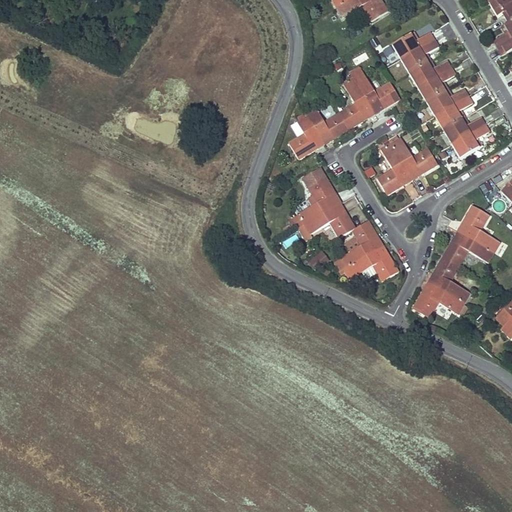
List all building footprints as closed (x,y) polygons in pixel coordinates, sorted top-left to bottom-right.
[(331,0),(336,9),(351,0),(331,0)] [(351,0),(336,9),(343,19),(362,7),(371,23),(388,12),(384,5),(380,0),(351,0)] [(511,0),(500,0),(490,6),(498,18),(503,15),(508,11),(510,14),(504,17),(508,24),(511,21),(511,0)] [(493,43),(498,50),(511,40),(511,21),(508,24),(504,26),(508,33),(506,35),(493,43)] [(411,35),(392,46),(401,60),(434,40),(430,33),(418,41),(415,42),(411,35)] [(434,40),(401,60),(409,75),(428,64),(424,56),(426,55),(439,47),(434,40)] [(511,40),(498,50),(502,57),(511,50),(511,40)] [(390,48),(383,51),(388,61),(395,57),(390,48)] [(356,64),(371,58),(368,51),(353,57),(356,64)] [(428,64),(409,75),(418,89),(451,69),(447,62),(435,69),(432,71),(428,64)] [(350,74),(353,79),(362,74),(359,68),(350,74)] [(451,69),(418,89),(426,103),(445,92),(441,85),(443,83),(456,76),(451,69)] [(353,79),(375,116),(381,112),(379,109),(382,107),(384,110),(387,109),(400,101),(390,84),(374,93),(363,73),(362,74),(353,79)] [(339,114),(349,131),(360,125),(365,122),(363,118),(366,117),(368,120),(375,116),(353,79),(349,81),(343,85),(354,105),(339,114)] [(445,92),(426,103),(435,117),(468,97),(464,90),(452,97),(449,99),(445,92)] [(468,97),(435,117),(443,131),(462,120),(458,113),(460,111),(473,104),(468,97)] [(421,121),(428,117),(424,109),(417,113),(421,121)] [(307,117),(324,146),(331,142),(329,139),(332,137),(334,140),(337,138),(349,131),(339,114),(324,123),(317,111),(314,113),(307,117)] [(288,144),(299,161),(315,152),(313,148),(316,147),(317,150),(324,146),(307,117),(300,122),(297,123),(304,135),(288,144)] [(462,120),(443,131),(452,146),(485,125),(481,118),(469,126),(466,127),(462,120)] [(452,146),(460,160),(479,149),(475,141),(477,140),(490,132),(485,125),(452,146)] [(390,145),(412,181),(419,177),(417,174),(420,173),(422,176),(430,171),(438,166),(428,149),(412,158),(400,139),(398,140),(390,145)] [(377,180),(387,197),(399,189),(403,187),(401,184),(404,182),(406,185),(412,181),(390,145),(381,150),(380,151),(392,170),(377,180)] [(298,216),(304,226),(341,204),(337,197),(333,199),(332,196),(335,195),(325,178),(308,189),(318,204),(298,216)] [(511,182),(501,193),(511,203),(511,182)] [(304,226),(298,229),(303,238),(309,235),(310,235),(329,224),(339,240),(352,232),(356,229),(346,214),(343,215),(341,213),(345,211),(341,204),(304,226)] [(461,226),(457,233),(494,254),(500,244),(480,232),(489,217),(472,207),(466,217),(463,223),(466,225),(464,228),(461,226)] [(298,229),(304,226),(298,216),(288,221),(294,231),(298,229)] [(334,263),(340,273),(347,269),(384,247),(380,241),(377,243),(375,240),(378,238),(376,234),(369,222),(356,229),(352,232),(361,247),(334,263)] [(449,248),(443,258),(460,268),(468,253),(488,264),(494,254),(457,233),(453,239),(457,241),(455,244),(452,242),(449,248)] [(297,236),(283,241),(284,247),(299,243),(297,236)] [(384,247),(347,269),(353,279),(362,274),(373,267),(377,275),(382,283),(399,273),(391,259),(389,257),(386,259),(385,256),(388,254),(384,247)] [(315,272),(330,262),(323,252),(308,262),(315,272)] [(460,268),(443,258),(436,270),(433,274),(437,276),(435,279),(432,277),(428,283),(465,305),(471,295),(451,283),(460,268)] [(362,274),(367,281),(377,275),(373,267),(362,274)] [(345,274),(349,281),(353,279),(347,269),(340,273),(342,276),(345,274)] [(421,295),(413,309),(430,319),(439,304),(459,315),(459,314),(464,307),(465,305),(428,283),(424,290),(427,292),(426,295),(422,293),(421,295)] [(511,339),(511,304),(497,320),(504,327),(500,331),(510,341),(511,339)] [(459,314),(463,317),(467,309),(464,307),(459,314)]
